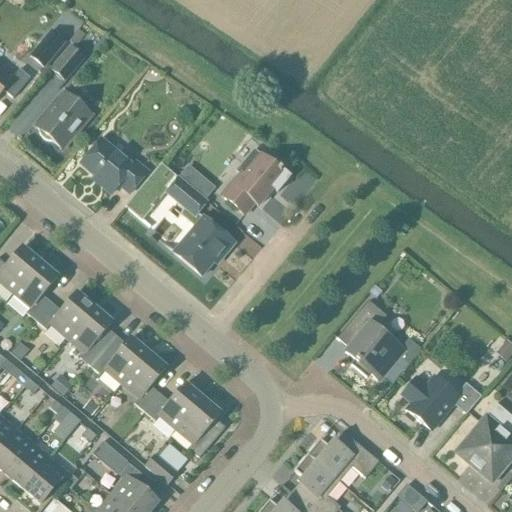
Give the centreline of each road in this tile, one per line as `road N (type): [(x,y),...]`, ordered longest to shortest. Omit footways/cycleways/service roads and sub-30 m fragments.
road 1 (residential): [(199,339),(0,171)]
road 2 (residential): [(463,511),(339,406),(283,412)]
road 3 (residential): [(199,339),(310,197)]
road 4 (residential): [(201,511),(283,412)]
